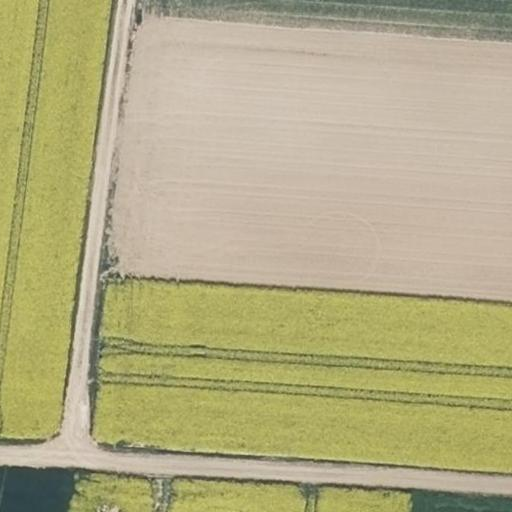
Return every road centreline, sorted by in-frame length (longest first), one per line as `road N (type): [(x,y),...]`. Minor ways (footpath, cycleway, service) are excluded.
road 1 (track): [(0,454),(511,485)]
road 2 (track): [(130,0),(74,459)]
